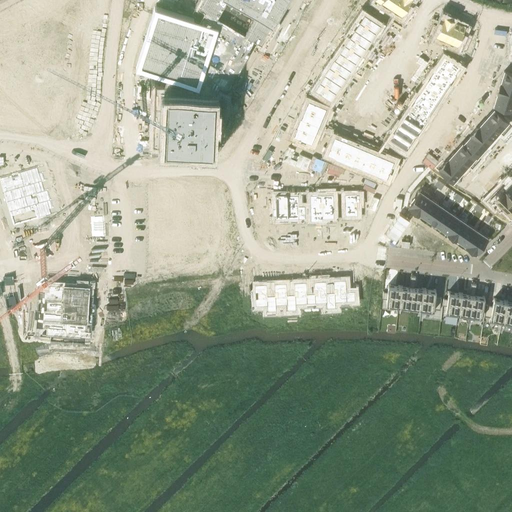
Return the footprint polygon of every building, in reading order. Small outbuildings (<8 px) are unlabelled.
[(204,0),(200,7),(206,11),(199,22),(159,8),(140,64),(167,74),(164,85),(156,84),(151,145),(210,150),(214,98),(221,87),(228,91),(251,53),(249,52),(255,41),(263,45),(290,0),(204,0)] [(390,0),(389,3),(398,9),(397,12),(402,15),(409,4),(404,1),(404,0),(390,0)] [(361,8),(356,16),(373,28),(378,20),(361,8)] [(431,18),(426,30),(432,33),(433,31),(443,35),(452,15),(452,14),(441,9),(437,20),(431,18)] [(452,15),(443,35),(454,39),(453,42),(459,44),(464,32),(459,30),(462,20),(452,15)] [(356,16),(351,24),(369,36),(373,28),(356,16)] [(351,24),(346,32),(347,33),(347,32),(364,43),(369,36),(351,24)] [(347,33),(343,40),(359,51),(364,43),(347,32),(347,33)] [(343,40),(338,48),(354,59),(359,51),(343,40)] [(334,55),(333,56),(349,67),(354,59),(338,48),(334,55)] [(442,51),(437,59),(453,70),(458,62),(442,51)] [(332,55),(327,63),(345,74),(349,67),(333,56),(334,55),(333,54),(332,55)] [(437,59),(432,67),(448,78),(449,79),(454,70),(453,70),(437,59)] [(327,63),(322,71),(323,72),(323,71),(340,82),(345,74),(327,63)] [(432,67),(427,75),(444,86),(448,78),(432,67)] [(323,72),(319,79),(335,90),(340,82),(323,71),(323,72)] [(511,73),(504,71),(500,82),(511,85),(511,73)] [(427,75),(422,83),(439,93),(444,86),(427,75)] [(319,79),(314,87),(330,98),(335,90),(319,79)] [(511,85),(500,82),(497,93),(511,97),(511,85)] [(422,83),(417,90),(434,101),(439,93),(422,83)] [(417,90),(413,98),(429,109),(434,101),(417,90)] [(511,97),(497,93),(493,104),(511,110),(511,108),(511,97)] [(308,98),(304,107),(323,115),(326,105),(308,98)] [(413,98),(408,106),(424,117),(425,116),(429,109),(413,98)] [(408,106),(403,114),(420,125),(425,117),(425,116),(424,117),(408,106)] [(304,107),(301,116),(319,124),(323,115),(304,107)] [(493,109),(485,118),(499,131),(503,134),(511,125),(493,109)] [(403,114),(398,121),(415,132),(414,133),(415,133),(420,125),(403,114)] [(300,116),(296,125),(297,125),(315,133),(319,124),(301,116),(300,116)] [(485,118),(477,126),(492,139),(499,131),(485,118)] [(398,121),(393,129),(410,140),(414,133),(415,132),(398,121)] [(297,125),(294,135),(312,143),(315,133),(297,125)] [(477,126),(470,135),(484,148),(485,147),(492,139),(477,126)] [(393,129),(388,137),(405,148),(410,140),(393,129)] [(334,134),(327,153),(335,156),(336,156),(343,137),(334,134)] [(462,142),(461,143),(479,158),(479,157),(487,149),(485,147),(484,148),(470,135),(463,143),(462,142)] [(335,156),(335,157),(344,160),(352,141),(343,137),(336,156),(335,156)] [(352,141),(344,160),(353,164),(353,163),(360,144),(352,141)] [(461,143),(454,151),(468,164),(472,168),(480,158),(479,157),(479,158),(461,143)] [(360,144),(353,163),(361,166),(368,148),(360,144)] [(368,148),(361,166),(369,170),(376,151),(368,148)] [(376,151),(369,170),(377,173),(385,155),(376,151)] [(454,151),(446,160),(461,173),(468,164),(454,151)] [(385,155),(377,173),(387,177),(394,158),(385,155)] [(446,160),(438,169),(453,181),(461,173),(446,160)] [(42,165),(0,177),(0,182),(11,218),(34,210),(37,219),(56,214),(42,165)] [(511,174),(498,187),(511,200),(511,174)] [(511,200),(498,187),(485,200),(494,208),(498,204),(510,216),(511,213),(511,200)] [(421,188),(408,206),(419,213),(430,197),(430,198),(432,196),(431,195),(421,188)] [(358,193),(345,193),(346,215),(359,215),(358,193)] [(323,194),(311,195),(312,217),(323,216),(323,194)] [(334,194),(323,194),(323,216),(335,216),(334,194)] [(288,195),(276,195),(277,218),(289,217),(288,195)] [(300,195),(288,195),(289,217),(301,217),(300,195)] [(430,197),(419,213),(428,220),(439,204),(430,198),(430,197)] [(439,204),(428,220),(438,226),(449,210),(449,211),(450,209),(450,208),(440,202),(439,204)] [(449,210),(438,226),(447,233),(458,217),(449,211),(449,210)] [(458,217),(447,233),(456,239),(467,223),(458,217)] [(467,223),(456,239),(466,246),(477,230),(467,223)] [(477,230),(466,246),(476,253),(484,242),(485,243),(488,239),(486,238),(487,237),(477,230)] [(348,280),(335,281),(337,304),(349,303),(348,280)] [(410,281),(409,286),(412,286),(409,306),(420,307),(420,312),(423,287),(414,286),(415,281),(410,281)] [(328,282),(316,283),(317,305),(330,304),(328,282)] [(309,283),(296,284),(298,306),(310,305),(309,283)] [(43,300),(40,335),(85,337),(88,286),(45,284),(43,300)] [(383,291),(382,298),(386,298),(386,303),(398,304),(400,285),(388,284),(387,291),(383,291)] [(289,285),(277,285),(278,308),(291,307),(289,285)] [(400,285),(398,304),(409,306),(412,286),(409,286),(400,285)] [(270,286),(257,287),(258,309),(271,308),(270,286)] [(423,287),(420,312),(433,313),(433,308),(439,309),(441,297),(435,296),(435,289),(423,287)] [(460,292),(457,316),(468,318),(472,294),(474,294),(475,289),(470,288),(469,293),(460,292)] [(443,297),(442,304),(446,305),(445,314),(457,316),(460,292),(448,290),(447,298),(443,297)] [(472,294),(468,318),(481,319),(484,296),(474,294),(472,294)] [(486,303),(483,315),(489,316),(488,321),(501,323),(506,300),(493,297),(492,305),(486,303)] [(511,301),(506,300),(501,323),(511,326),(511,325),(511,301)]
